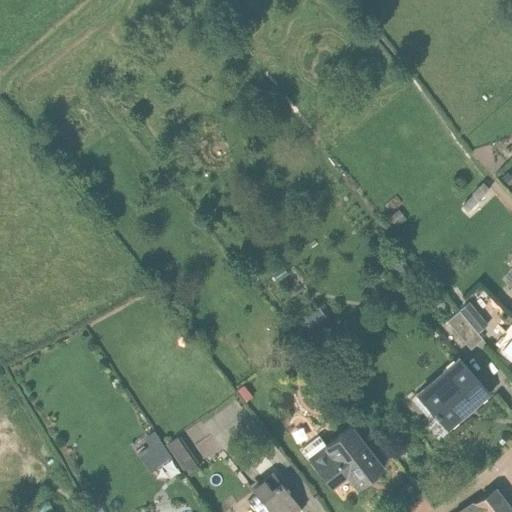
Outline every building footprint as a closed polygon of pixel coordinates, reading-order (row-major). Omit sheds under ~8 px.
[(511,177),(507,172),(501,177),(506,183),(511,178),(511,177)] [(466,211),(488,189),(481,183),(470,193),(472,195),(460,205),(466,211)] [(387,218),(395,227),(405,219),(397,209),(387,218)] [(398,256),(390,262),(399,273),(407,266),(398,256)] [(437,294),(431,299),(442,313),(448,308),(437,294)] [(468,302),(459,310),(477,333),(487,324),(468,302)] [(459,310),(458,310),(446,321),(470,349),(482,339),(477,333),(459,310)] [(511,336),(501,350),(511,358),(511,336)] [(432,412),(447,429),(489,394),(458,357),(442,371),(447,377),(422,399),(433,412),(432,412)] [(303,450),(317,470),(330,486),(346,473),(356,487),(381,468),(350,426),(326,445),(319,438),(303,450)] [(186,474),(197,467),(178,438),(177,437),(166,445),(186,474)] [(156,467),(170,457),(158,440),(144,449),(156,467)] [(295,511),(300,508),(273,473),(252,489),(256,494),(248,500),(257,511),(295,511)] [(511,511),(493,488),(458,511),(511,511)] [(50,511),(53,511),(47,501),(35,507),(38,511),(50,511)]
